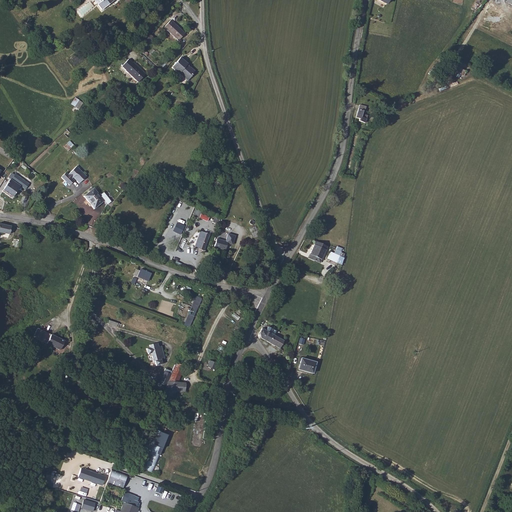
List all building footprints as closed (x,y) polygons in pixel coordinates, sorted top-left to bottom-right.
[(501,2),(497,0),(492,0),(490,4),(497,9),(501,2)] [(184,34),(169,21),(162,28),(177,42),(184,34)] [(148,46),(155,37),(150,34),(144,42),(148,46)] [(121,67),(138,84),(146,75),(128,59),(121,67)] [(182,78),(186,82),(189,78),(188,77),(192,74),(187,69),(187,70),(183,67),(185,66),(178,60),(169,69),(175,76),(176,75),(181,80),(182,78)] [(467,69),(456,66),(454,72),(465,76),(467,69)] [(71,104),(77,107),(81,100),(75,97),(71,104)] [(362,119),(361,122),(365,123),(366,120),(366,119),(359,117),(362,110),(363,111),(365,106),(359,104),(354,117),(362,119)] [(64,150),(68,154),(74,148),(67,142),(64,145),(66,147),(64,150)] [(72,179),(78,185),(85,178),(79,172),(75,168),(67,177),(70,180),(72,179)] [(29,183),(16,173),(1,192),(10,199),(18,188),(23,191),(29,183)] [(83,198),(93,210),(103,202),(106,206),(110,203),(102,194),(98,197),(93,190),(83,198)] [(193,216),(200,217),(202,209),(195,207),(193,216)] [(200,218),(207,221),(209,216),(202,213),(200,218)] [(2,237),(7,238),(8,237),(10,232),(10,228),(0,226),(0,234),(3,235),(2,237)] [(182,229),(176,226),(173,232),(179,234),(182,229)] [(210,233),(201,230),(193,248),(204,251),(210,233)] [(225,241),(214,238),(212,248),(224,252),(226,243),(233,244),(235,235),(227,233),(225,241)] [(308,259),(313,262),(315,257),(318,258),(317,261),(320,262),(327,246),(316,241),(308,259)] [(344,249),(335,247),(333,253),(329,252),(326,261),(340,264),(344,249)] [(147,280),(151,272),(144,269),(144,271),(140,269),(137,275),(147,280)] [(195,295),(184,325),(190,327),(201,298),(195,295)] [(259,333),(261,339),(269,343),(273,336),(274,333),(276,331),(269,327),(266,331),(262,329),(259,333)] [(37,328),(33,337),(46,344),(51,334),(37,328)] [(51,334),(46,344),(59,350),(64,340),(51,334)] [(273,336),(269,343),(278,349),(283,341),(273,336)] [(151,345),(151,347),(148,348),(150,355),(153,354),(155,361),(156,361),(158,366),(164,364),(163,359),(165,359),(162,346),(159,347),(158,343),(151,345)] [(300,367),(315,371),(318,360),(303,356),(300,367)] [(207,367),(218,370),(220,363),(209,360),(207,367)] [(169,383),(178,383),(186,368),(177,364),(169,383)] [(166,386),(172,375),(164,372),(163,376),(162,379),(161,379),(159,383),(166,386)] [(162,398),(172,402),(176,393),(185,393),(185,384),(178,383),(169,383),(162,398)] [(152,418),(160,422),(166,408),(158,405),(152,418)] [(146,450),(160,455),(170,428),(156,423),(146,450)] [(132,434),(121,429),(113,447),(124,451),(132,434)] [(152,473),(160,455),(146,450),(139,468),(152,473)] [(101,473),(67,462),(63,473),(76,477),(97,484),(101,473)] [(109,476),(106,482),(124,488),(128,475),(111,469),(109,476)] [(106,482),(109,476),(101,473),(97,484),(105,487),(106,482)] [(127,499),(120,496),(118,501),(136,508),(138,504),(133,502),(127,499)] [(136,511),(138,509),(123,503),(119,511),(136,511)]
